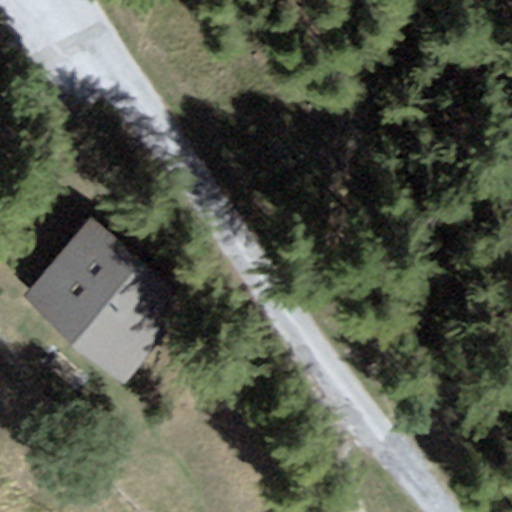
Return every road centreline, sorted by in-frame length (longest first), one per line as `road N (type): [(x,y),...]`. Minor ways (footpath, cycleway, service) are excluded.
road 1 (unclassified): [(75,0),(231,236),(434,511)]
road 2 (track): [(415,0),(350,128),(326,336),(326,368),(360,511)]
